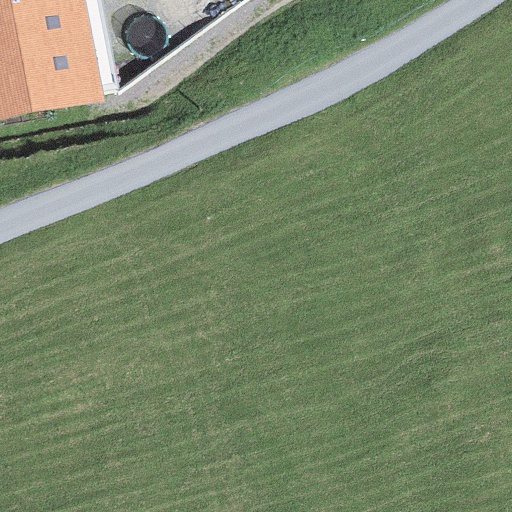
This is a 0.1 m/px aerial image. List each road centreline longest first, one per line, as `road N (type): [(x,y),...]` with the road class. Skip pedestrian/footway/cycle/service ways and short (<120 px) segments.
road 1 (track): [(0,229),(362,69),(482,0)]
road 2 (track): [(268,0),(121,105)]
